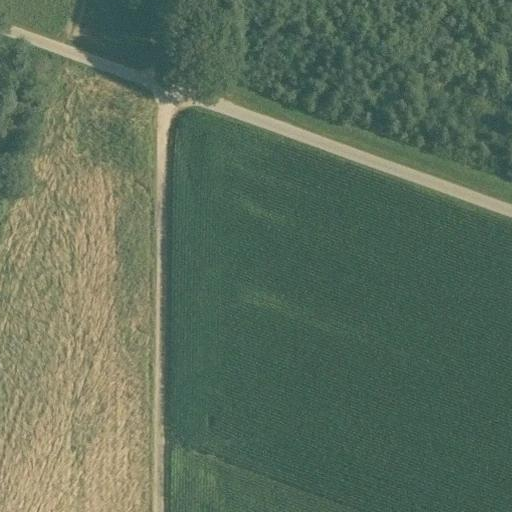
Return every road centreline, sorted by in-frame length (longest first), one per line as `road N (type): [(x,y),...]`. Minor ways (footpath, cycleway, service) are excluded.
road 1 (unclassified): [(0,30),(511,213)]
road 2 (track): [(176,0),(163,54),(158,511)]
